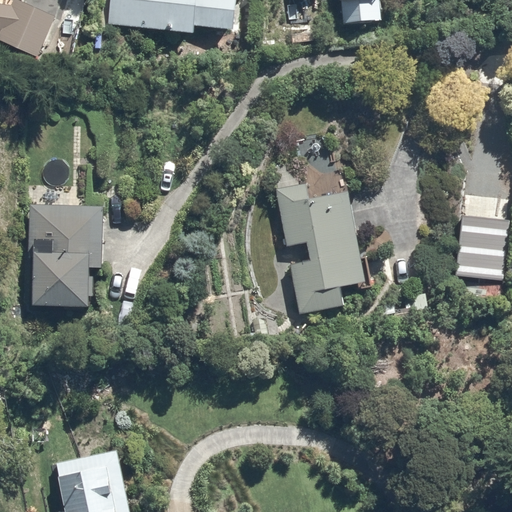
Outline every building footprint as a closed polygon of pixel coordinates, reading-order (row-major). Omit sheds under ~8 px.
[(0,0),(0,33),(3,35),(0,41),(42,61),(60,22),(19,3),(16,9),(0,7),(1,0),(0,0)] [(112,0),(110,26),(199,36),(199,29),(237,33),(240,0),(112,0)] [(336,0),(337,1),(344,1),(345,28),(386,27),(384,0),(336,0)] [(296,162),(275,164),(278,188),(299,186),(296,162)] [(309,187),(280,193),(292,250),(311,246),(314,263),(293,266),(302,317),(349,310),(345,290),(371,288),(352,196),(313,204),(309,187)] [(108,208),(32,207),(31,259),(38,260),(37,310),(96,312),(97,273),(107,273),(108,208)] [(138,511),(127,449),(56,462),(65,511),(58,511),(138,511)]
